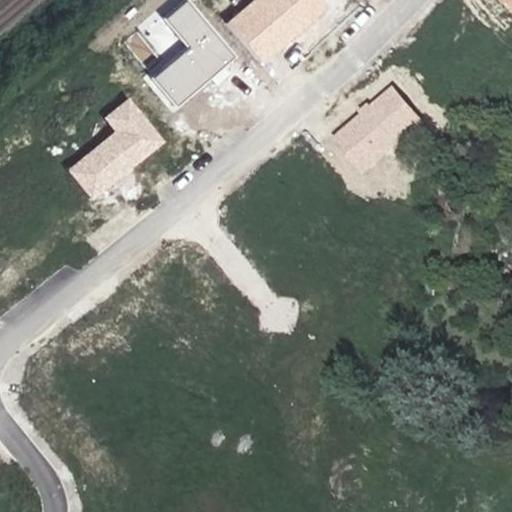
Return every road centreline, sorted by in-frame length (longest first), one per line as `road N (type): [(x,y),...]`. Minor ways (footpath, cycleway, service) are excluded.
road 1 (residential): [(180,207),(336,75),(410,0)]
road 2 (residential): [(0,355),(180,207)]
road 3 (residential): [(279,315),(180,207)]
